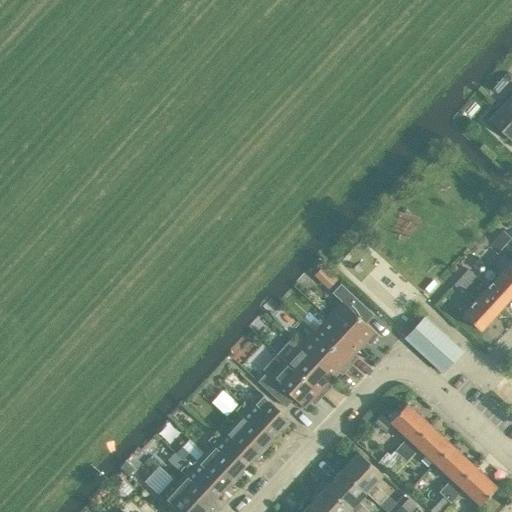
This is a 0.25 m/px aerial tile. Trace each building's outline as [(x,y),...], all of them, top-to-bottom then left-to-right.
[(511,95),(489,120),(511,141),(511,95)] [(503,231),(496,239),(504,246),(511,238),(503,231)] [(504,246),(496,239),(489,247),(506,262),(511,254),(511,252),(504,246)] [(511,260),(498,275),(511,287),(511,260)] [(470,283),(500,310),(511,296),(511,287),(498,275),(488,287),(484,283),(480,288),(472,281),(476,276),(468,269),(461,277),(469,284),(470,283)] [(480,331),(500,310),(470,283),(469,284),(461,277),(454,285),(462,292),(468,285),(480,295),(462,315),(480,331)] [(342,303),(328,318),(359,348),(368,339),(372,343),(378,336),(365,324),(374,315),(340,284),(332,293),(342,303)] [(314,333),(350,366),(356,360),(351,356),(359,348),(328,318),(314,333)] [(405,339),(443,372),(461,351),(424,318),(405,339)] [(300,348),(332,377),(340,368),(344,373),(350,366),(314,333),(300,348)] [(286,363),(322,397),(328,390),(324,386),(332,377),(300,348),(286,363)] [(284,403),(291,396),(303,408),(312,398),(317,402),(322,397),(286,363),(272,378),(278,384),(272,392),(284,403)] [(242,404),(274,435),(279,429),(282,431),(291,421),(259,392),(251,401),(248,398),(242,404)] [(406,438),(394,451),(390,455),(387,452),(378,461),(387,470),(429,425),(406,403),(390,422),(406,438)] [(231,422),(262,452),(271,442),(269,440),(274,435),(242,404),(235,411),(239,414),(231,422)] [(213,434),(246,465),(252,459),(254,461),(262,452),(231,422),(224,431),(220,427),(213,434)] [(429,425),(387,470),(393,476),(406,462),(418,449),(434,463),(451,445),(429,425)] [(203,453),(234,482),(243,472),(241,470),(246,465),(213,434),(208,440),(211,444),(203,453)] [(439,492),(445,498),(474,466),(451,445),(434,463),(451,479),(439,492)] [(358,452),(342,469),(366,493),(379,505),(386,511),(387,511),(396,503),(398,501),(390,493),(388,496),(374,484),(383,475),(358,452)] [(186,464),(218,495),(224,488),(226,490),(234,482),(203,453),(196,461),(192,457),(186,464)] [(175,483),(207,511),(215,502),(213,500),(218,495),(186,464),(180,470),(183,473),(176,482),(175,483)] [(474,466),(445,498),(450,503),(463,490),(479,505),(497,487),(474,466)] [(342,469),(327,486),(350,510),(352,511),(370,511),(358,501),(366,493),(342,469)] [(158,493),(158,494),(177,511),(206,511),(207,511),(175,483),(176,482),(172,479),(164,487),(158,493)] [(310,504),(318,511),(347,511),(350,510),(327,486),(310,504)]
